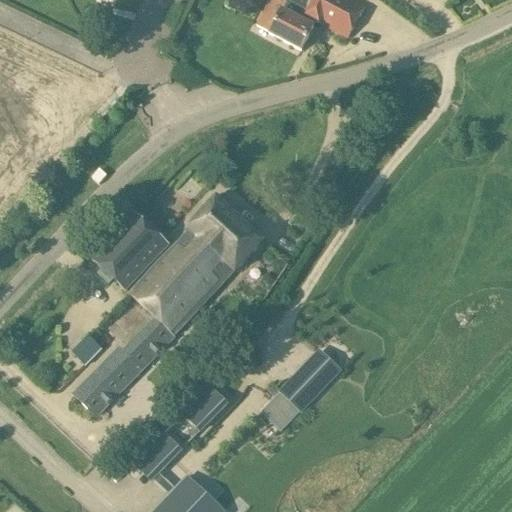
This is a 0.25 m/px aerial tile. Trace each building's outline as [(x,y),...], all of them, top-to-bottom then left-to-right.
[(282,11),(269,35),(301,52),(314,28),(313,28),(316,22),(347,39),(365,8),(350,0),(314,0),(314,2),(309,0),(296,0),(294,4),(288,1),(283,12),(282,11)] [(188,230),(189,232),(129,296),(156,321),(173,337),(233,272),(235,274),(263,243),(216,199),(188,230)] [(136,216),(92,262),(125,292),(168,246),(136,216)] [(156,321),(124,354),(120,350),(73,396),(95,418),(155,356),(173,337),(156,321)] [(89,338),(72,355),(85,368),(102,351),(89,338)] [(306,364),(268,404),(288,424),(326,383),(306,364)] [(194,403),(211,421),(226,406),(208,388),(194,403)] [(162,435),(147,450),(165,468),(180,452),(162,435)] [(187,511),(203,495),(188,481),(159,511),(187,511)]
